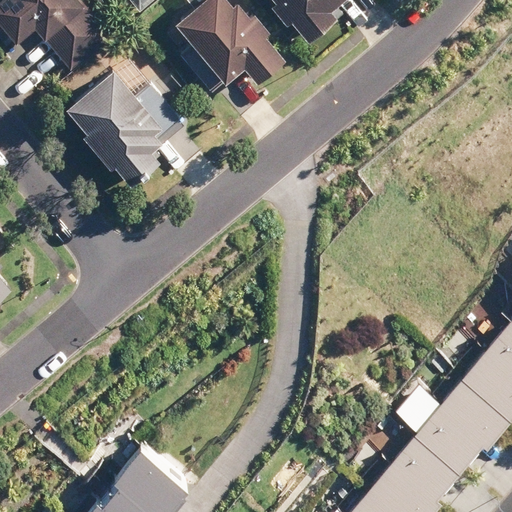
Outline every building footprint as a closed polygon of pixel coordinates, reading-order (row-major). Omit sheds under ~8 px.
[(83,0),(0,0),(0,3),(44,43),(83,0)] [(278,24),(251,0),(185,0),(164,23),(228,80),(278,24)] [(313,0),(266,0),(292,23),(313,0)] [(182,102),(119,45),(69,101),(132,158),(182,102)] [(511,307),(511,306),(463,363),(510,402),(511,399),(511,307)] [(463,363),(415,419),(458,455),(481,429),(485,432),(510,402),(463,363)] [(415,419),(367,476),(410,511),(417,511),(442,483),(437,480),(458,455),(415,419)] [(141,432),(107,473),(150,508),(158,499),(162,501),(188,470),(141,432)] [(107,473),(74,511),(147,511),(150,508),(107,473)] [(410,511),(367,476),(336,511),(410,511)]
